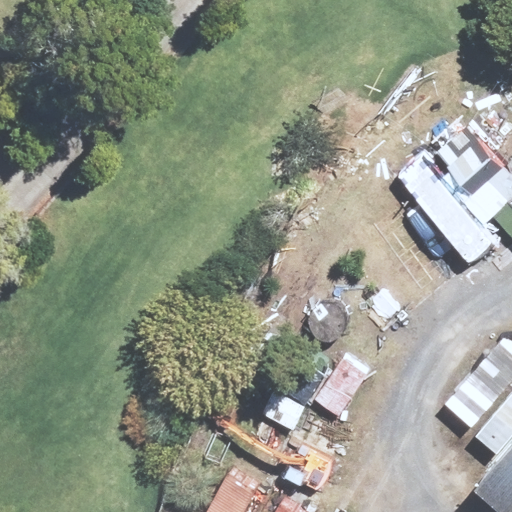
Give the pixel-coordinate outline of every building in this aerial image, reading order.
[(378,370),(349,347),(317,389),(347,411),(378,370)] [(511,400),(511,355),(504,349),(451,412),(481,437),(511,400)] [(511,433),(474,476),(511,510),(511,433)] [(247,511),(265,481),(236,465),(209,511),(247,511)] [(316,511),(286,495),(276,511),(316,511)]
